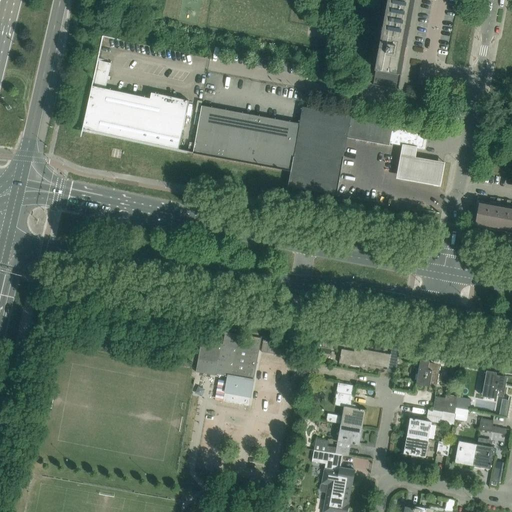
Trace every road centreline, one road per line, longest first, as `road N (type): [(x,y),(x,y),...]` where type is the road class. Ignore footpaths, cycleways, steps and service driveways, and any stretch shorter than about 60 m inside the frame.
road 1 (tertiary): [(7,234),(43,248),(434,303)]
road 2 (tertiary): [(440,274),(18,187)]
road 3 (secondary): [(18,187),(60,0)]
road 4 (residential): [(387,479),(377,463),(388,401),(378,383),(356,379)]
road 5 (residential): [(505,501),(387,479)]
road 6 (residential): [(440,0),(428,66),(477,80)]
